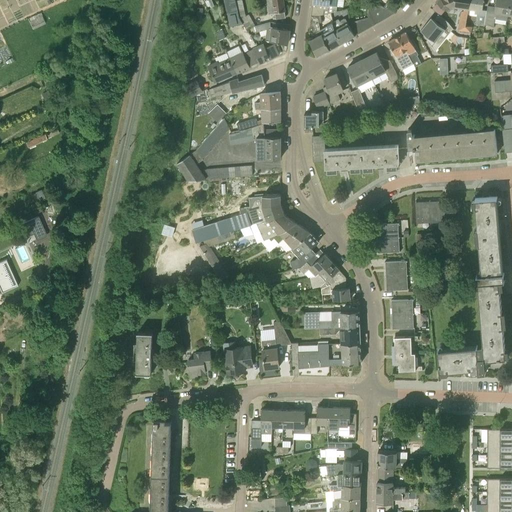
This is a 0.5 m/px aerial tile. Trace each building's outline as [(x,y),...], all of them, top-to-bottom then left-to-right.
[(224,0),(227,13),(238,11),(235,0),(224,0)] [(240,17),(246,29),(252,27),(246,15),(242,0),(237,0),(236,0),(240,17)] [(275,13),(276,19),(285,17),(282,0),(266,0),(268,14),(275,13)] [(319,16),(321,16),(321,15),(331,12),(332,4),(336,4),(336,0),(313,0),(311,15),(319,16)] [(334,27),(333,27),(342,43),(395,13),(377,4),(368,0),(367,6),(366,14),(367,14),(368,17),(348,22),(345,18),(340,21),(339,19),(333,22),(334,27)] [(380,0),(377,4),(395,13),(399,8),(389,0),(380,0)] [(472,27),(465,25),(467,15),(469,0),(436,0),(436,1),(449,11),(451,8),(455,7),(464,8),(464,10),(460,12),(457,30),(471,33),(472,27)] [(484,26),(484,25),(487,10),(482,10),(483,0),(469,0),(467,15),(476,16),(475,24),(484,26)] [(506,21),(507,15),(509,0),(497,0),(496,7),(487,6),(487,10),(484,25),(493,26),(495,19),(506,21)] [(45,23),(41,13),(28,19),(33,29),(45,23)] [(453,28),(448,22),(438,14),(434,19),(433,18),(428,24),(427,23),(421,30),(427,35),(425,37),(435,51),(450,32),(453,28)] [(318,56),(331,49),(322,33),(322,34),(320,30),(319,23),(322,22),(321,16),(319,16),(311,15),(309,32),(313,31),(315,35),(317,34),(317,36),(310,40),(318,56)] [(265,40),(269,41),(288,43),(289,30),(270,27),(270,22),(254,26),(256,32),(267,29),(265,40)] [(322,33),(331,49),(342,43),(333,27),(322,33)] [(226,37),(223,28),(215,31),(218,40),(226,37)] [(421,63),(417,55),(418,54),(406,32),(399,35),(409,54),(414,63),(413,63),(415,67),(421,63)] [(401,70),(413,63),(414,63),(409,54),(399,35),(389,41),(392,48),(390,49),(401,70)] [(249,49),(250,52),(256,63),(260,61),(261,62),(269,59),(279,55),(274,44),(266,48),(264,43),(260,44),(253,47),(251,42),(241,45),(243,49),(244,49),(245,51),(249,49)] [(229,58),(230,57),(237,72),(251,66),(251,65),(256,63),(250,52),(249,49),(245,51),(244,49),(243,49),(244,53),(244,54),(242,51),(239,45),(226,51),(229,58)] [(397,78),(397,74),(390,60),(382,64),(377,52),(362,60),(372,79),(385,72),(391,82),(397,78)] [(219,62),(216,61),(208,65),(215,81),(237,72),(230,57),(229,58),(219,62)] [(193,61),(186,60),(183,74),(190,76),(193,61)] [(357,86),(372,79),(362,60),(348,67),(357,86)] [(508,64),(491,65),(491,72),(508,71),(508,64)] [(511,90),(511,70),(510,71),(511,79),(494,81),(495,92),(511,90)] [(337,93),(344,90),(337,73),(325,78),(328,85),(323,87),(325,91),(330,103),(340,99),(337,93)] [(232,92),(232,93),(255,87),(265,85),(262,75),(239,82),(238,79),(230,81),(209,89),(214,100),(221,98),(220,95),(232,92)] [(183,87),(180,89),(178,90),(179,93),(182,99),(188,96),(189,98),(203,91),(197,79),(183,86),(183,87)] [(351,91),(358,111),(366,107),(359,88),(351,91)] [(48,91),(42,93),(45,102),(51,99),(48,91)] [(328,104),(330,103),(325,91),(313,96),(318,108),(328,104)] [(261,108),(281,108),(280,92),(260,92),(261,102),(255,102),(256,108),(261,108)] [(408,104),(419,103),(419,95),(409,97),(408,104)] [(262,119),(263,121),(281,120),(281,108),(261,108),(262,119)] [(226,113),(223,110),(214,119),(217,122),(226,113)] [(305,128),(312,128),(323,123),(324,110),(312,110),(312,113),(305,113),(305,128)] [(259,124),(258,121),(256,117),(237,123),(239,130),(241,129),(247,128),(252,126),(259,124)] [(224,134),(228,131),(229,130),(223,119),(219,124),(224,134)] [(252,126),(255,137),(256,140),(256,158),(281,158),(281,136),(279,136),(266,136),(266,135),(265,135),(264,129),(263,123),(259,124),(252,126)] [(215,128),(221,138),(225,135),(224,134),(219,124),(215,128)] [(252,126),(247,128),(250,141),(256,140),(255,137),(252,126)] [(211,132),(217,142),(222,139),(221,138),(215,128),(211,132)] [(247,128),(241,129),(244,143),(250,141),(247,128)] [(511,151),(511,128),(503,129),(505,152),(511,151)] [(57,129),(44,134),(46,139),(59,133),(57,129)] [(238,144),(244,143),(241,129),(239,130),(235,131),(238,144)] [(417,160),(497,153),(495,131),(415,137),(415,135),(413,135),(412,129),(408,129),(408,135),(407,135),(408,148),(409,148),(409,150),(414,152),(416,152),(417,160)] [(238,144),(235,131),(229,133),(231,145),(238,144)] [(208,136),(214,146),(218,143),(217,142),(211,132),(208,136)] [(44,134),(26,142),(27,146),(46,139),(44,134)] [(204,140),(210,150),(214,147),(214,146),(208,136),(204,140)] [(201,144),(207,154),(211,151),(210,150),(204,140),(201,144)] [(197,149),(202,158),(207,155),(207,154),(201,144),(197,149)] [(398,144),(361,146),(362,165),(377,164),(378,169),(384,168),(384,164),(399,163),(398,144)] [(325,148),(325,155),(326,161),(326,167),(341,166),(341,171),(348,170),(347,166),(362,165),(361,146),(325,148)] [(190,154),(197,164),(203,159),(202,158),(197,149),(196,150),(190,154)] [(188,181),(209,179),(208,168),(201,171),(197,164),(190,154),(177,164),(188,181)] [(42,189),(36,192),(36,193),(40,201),(46,198),(42,189)] [(266,220),(284,214),(281,203),(281,195),(271,195),(249,197),(250,206),(230,207),(230,217),(192,229),(197,242),(198,241),(205,239),(234,230),(249,225),(252,224),(266,220)] [(478,283),(483,345),(476,345),(476,346),(439,349),(439,348),(438,349),(440,371),(441,371),(441,370),(478,367),(478,368),(479,372),(486,372),(485,359),(506,357),(506,356),(505,356),(499,281),(505,280),(506,281),(508,278),(508,277),(507,273),(503,273),(498,221),(496,197),(497,197),(475,198),(475,199),(476,199),(482,275),(476,275),(477,283),(478,283)] [(430,202),(431,222),(444,221),(444,223),(445,223),(444,200),(443,200),(443,201),(430,202)] [(417,222),(431,222),(430,202),(416,202),(416,201),(415,201),(416,224),(417,224),(417,222)] [(273,236),(278,233),(297,223),(285,214),(284,214),(266,220),(252,224),(249,225),(251,232),(259,229),(260,233),(259,233),(263,241),(268,238),(273,236)] [(291,249),(294,246),(310,232),(297,223),(278,233),(273,236),(268,238),(271,242),(273,239),(277,244),(279,243),(287,252),(291,249)] [(378,238),(398,237),(397,224),(399,224),(399,223),(376,224),(376,225),(378,225),(378,238)] [(171,236),(174,227),(164,224),(161,233),(171,236)] [(237,237),(234,230),(205,239),(209,246),(237,237)] [(294,246),(291,249),(297,257),(295,260),(290,261),(291,265),(301,261),(312,250),(311,248),(319,242),(310,232),(294,246)] [(398,237),(378,238),(379,252),(378,252),(378,253),(400,252),(400,251),(399,251),(398,237)] [(210,248),(209,246),(205,239),(198,241),(200,245),(222,281),(229,277),(211,247),(210,248)] [(304,273),(308,277),(310,277),(316,276),(319,273),(332,261),(325,253),(324,253),(320,249),(316,253),(312,250),(301,261),(291,265),(292,269),(298,267),(304,273)] [(0,288),(2,292),(13,287),(1,261),(0,261),(0,288)] [(321,289),(346,277),(339,270),(339,269),(332,261),(319,273),(316,276),(310,277),(313,288),(320,286),(321,288),(321,289)] [(387,276),(406,275),(406,261),(407,261),(384,262),(385,262),(386,262),(387,276)] [(406,275),(387,276),(387,290),(386,290),(409,289),(407,289),(406,275)] [(332,293),(333,300),(350,298),(349,287),(347,288),(346,277),(321,289),(322,294),(332,293)] [(393,314),(412,314),(412,300),(414,300),(414,299),(391,300),(391,301),(392,301),(393,314)] [(14,306),(17,312),(26,307),(24,302),(14,306)] [(305,328),(319,328),(360,326),(359,311),(340,311),(341,324),(339,324),(339,320),(320,321),(319,311),(304,312),(305,328)] [(412,314),(393,314),(393,328),(392,328),(392,329),(414,328),(414,327),(413,327),(412,314)] [(262,340),(264,358),(265,368),(279,367),(277,345),(291,344),(291,343),(282,324),(274,325),(275,338),(262,340)] [(341,330),(341,344),(360,343),(360,326),(319,328),(320,334),(336,334),(339,330),(341,330)] [(153,332),(138,332),(136,373),(151,373),(153,332)] [(422,370),(422,367),(415,366),(415,353),(412,353),(411,340),(418,339),(417,336),(395,337),(395,345),(392,345),(393,364),(399,363),(399,370),(422,370)] [(298,361),(299,368),(328,366),(328,359),(329,359),(328,343),(318,343),(318,351),(299,351),(298,343),(291,343),(291,344),(292,361),(298,361)] [(342,358),(329,359),(328,359),(328,366),(329,365),(344,364),(344,363),(361,362),(360,343),(341,344),(342,358)] [(243,346),(233,347),(223,348),(226,373),(245,371),(244,363),(252,362),(250,347),(244,348),(243,346)] [(194,358),(188,359),(190,378),(198,377),(197,374),(206,373),(205,370),(212,369),(210,350),(193,352),(194,358)] [(317,424),(328,424),(329,407),(317,407),(317,418),(311,418),(310,433),(317,433),(317,429),(317,424)] [(328,424),(328,429),(339,429),(339,407),(329,407),(328,424)] [(356,434),(356,419),(350,419),(350,408),(339,407),(339,429),(339,435),(349,435),(349,434),(356,434)] [(252,420),(251,438),(251,446),(261,446),(261,433),(272,434),(272,427),(272,410),(262,409),(261,420),(252,420)] [(272,427),(283,427),(283,410),(272,410),(272,427)] [(283,427),(294,427),(294,410),(283,410),(283,427)] [(310,433),(311,418),(305,417),(305,410),(294,410),(294,427),(294,433),(310,433)] [(183,511),(180,510),(178,511),(168,511),(170,448),(171,429),(166,429),(166,418),(154,418),(151,511),(183,511)] [(487,442),(511,441),(511,428),(487,429),(487,442)] [(511,441),(487,442),(487,455),(511,454),(511,441)] [(421,444),(421,447),(413,447),(413,453),(428,453),(428,447),(428,444),(421,444)] [(338,473),(345,472),(361,473),(361,460),(357,460),(357,449),(352,449),(345,449),(344,464),(338,464),(326,466),(328,474),(338,473)] [(394,466),(413,467),(413,459),(396,458),(396,451),(378,451),(377,466),(378,466),(378,469),(394,468),(394,466)] [(511,454),(487,455),(487,468),(511,467),(511,454)] [(403,492),(405,491),(405,487),(394,487),(394,468),(378,469),(378,481),(377,481),(377,492),(403,493),(403,492)] [(342,489),(342,487),(344,487),(345,485),(361,485),(361,473),(345,472),(338,473),(338,485),(331,485),(331,491),(333,491),(342,489)] [(487,491),(511,491),(511,478),(487,478),(487,491)] [(278,493),(277,482),(269,483),(270,494),(278,493)] [(344,487),(342,487),(342,489),(333,491),(334,500),(335,499),(335,498),(342,498),(342,497),(360,498),(361,485),(345,485),(344,487)] [(377,492),(377,502),(393,503),(393,498),(403,498),(403,499),(409,499),(409,491),(405,491),(403,492),(403,493),(377,492)] [(487,504),(511,504),(511,491),(487,491),(487,504)] [(275,506),(287,505),(287,496),(275,498),(275,506)] [(329,511),(342,510),(342,509),(360,509),(360,498),(342,497),(342,498),(335,498),(335,499),(334,500),(332,500),(333,506),(331,506),(329,508),(329,511)]
